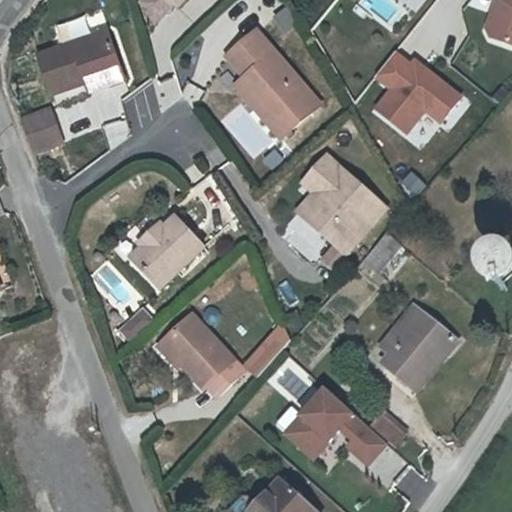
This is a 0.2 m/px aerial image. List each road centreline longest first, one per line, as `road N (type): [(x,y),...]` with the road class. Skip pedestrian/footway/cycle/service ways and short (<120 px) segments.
road 1 (residential): [(157,511),(0,120)]
road 2 (unknown): [(38,220),(196,107),(254,16)]
road 3 (unclassified): [(511,381),(427,511)]
